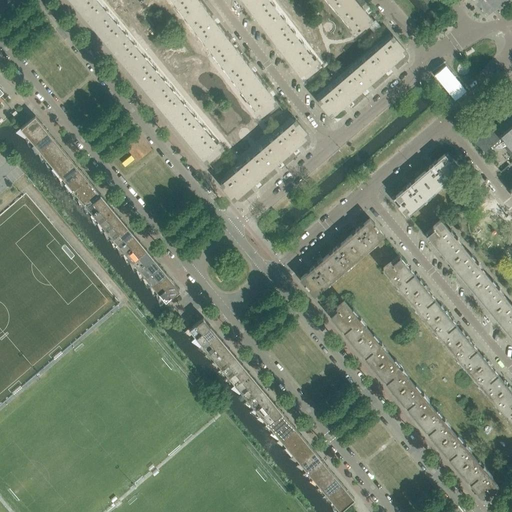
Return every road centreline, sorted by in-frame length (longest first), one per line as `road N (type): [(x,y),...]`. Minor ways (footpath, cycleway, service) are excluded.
road 1 (residential): [(467,511),(266,272)]
road 2 (residential): [(230,228),(38,0)]
road 3 (residential): [(0,41),(187,266)]
road 4 (residential): [(223,309),(391,511)]
road 5 (residential): [(511,368),(361,193)]
road 6 (residential): [(329,143),(217,0)]
road 7 (residential): [(431,58),(329,143)]
road 8 (residential): [(329,143),(230,228)]
road 9 (residential): [(266,272),(361,193)]
